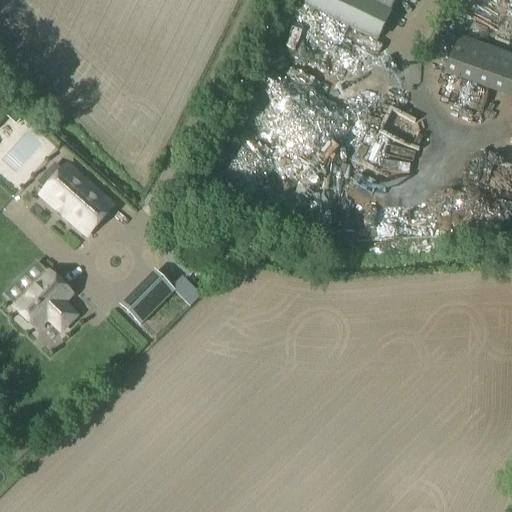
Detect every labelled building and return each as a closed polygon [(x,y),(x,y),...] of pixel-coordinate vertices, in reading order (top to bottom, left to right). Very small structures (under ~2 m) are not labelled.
[(358,0),(289,0),(290,1),(376,43),(389,17),(396,20),(396,18),(358,0)] [(446,0),(441,16),(485,32),(496,0),(446,0)] [(511,57),(457,38),(443,76),(511,100),(511,57)] [(21,116),(14,109),(7,117),(15,123),(21,116)] [(69,164),(39,199),(85,239),(115,205),(69,164)] [(166,234),(153,249),(187,280),(200,266),(166,234)] [(11,307),(9,309),(15,315),(16,320),(26,329),(31,330),(35,334),(47,323),(58,334),(61,336),(80,317),(78,315),(67,304),(74,296),(48,270),(44,274),(11,307)] [(152,273),(117,308),(139,330),(173,294),(152,273)]
